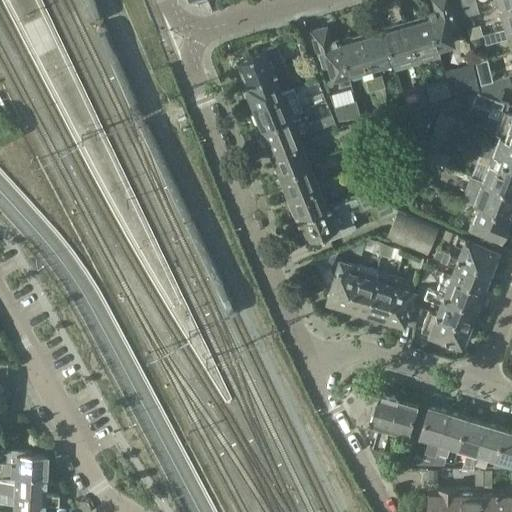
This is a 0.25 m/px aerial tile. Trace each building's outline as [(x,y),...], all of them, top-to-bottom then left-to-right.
[(450,13),(452,13),(448,0),(431,0),(434,10),(427,12),(429,17),(428,17),(437,49),(456,45),(451,28),(454,27),(450,13)] [(460,0),(463,9),(465,14),(478,11),(474,0),(460,0)] [(511,2),(499,6),(506,30),(511,27),(511,2)] [(437,49),(428,17),(425,18),(425,17),(406,22),(418,65),(427,62),(424,53),(437,49)] [(388,29),(384,30),(393,61),(407,58),(409,67),(418,65),(406,22),(387,27),(388,29)] [(284,41),(300,36),(296,25),(281,30),(284,41)] [(480,25),(468,28),(471,40),(483,36),(480,25)] [(352,85),(349,73),(340,43),(338,38),(330,41),(326,27),(311,31),(317,51),(318,51),(322,65),(332,62),(340,89),(352,85)] [(511,52),(511,51),(511,27),(506,30),(483,36),(485,44),(508,37),(511,52)] [(393,61),(384,30),(380,32),(379,29),(361,35),(370,68),(393,61)] [(370,68),(361,35),(342,40),(343,42),(340,43),(349,73),(362,70),(369,93),(377,90),(373,78),(370,68)] [(277,71),(270,55),(268,47),(238,59),(239,62),(237,62),(240,70),(242,74),(244,73),(247,80),(243,82),(244,84),(274,72),(277,71)] [(488,59),(476,62),(481,85),(494,82),(488,59)] [(471,65),(445,72),(452,95),(477,88),(471,65)] [(281,92),(274,72),(244,84),(245,87),(243,87),(250,105),(281,92)] [(382,76),(373,78),(377,90),(380,101),(385,100),(386,88),(382,76)] [(480,92),(501,98),(505,85),(511,82),(510,77),(494,82),(481,85),(480,92)] [(450,95),(447,84),(425,91),(428,102),(450,95)] [(424,88),(404,94),(408,110),(429,106),(424,88)] [(477,91),(472,102),(500,112),(504,100),(501,98),(480,92),(477,91)] [(261,126),(292,114),(283,92),(281,92),(250,105),(257,123),(259,123),(261,126)] [(355,98),(331,105),(336,119),(360,116),(355,98)] [(440,136),(446,139),(456,117),(440,111),(431,132),(440,136)] [(501,136),(511,140),(511,113),(506,111),(497,134),(501,136)] [(260,131),(268,151),(335,124),(331,113),(297,126),(292,114),(261,126),(262,130),(260,131)] [(401,127),(429,117),(429,113),(399,118),(401,127)] [(422,137),(430,121),(429,117),(401,127),(422,137)] [(335,124),(268,151),(276,171),(278,170),(280,174),(311,162),(301,138),(335,125),(335,124)] [(435,149),(440,136),(431,132),(419,155),(440,165),(446,154),(435,149)] [(492,158),(511,166),(511,140),(501,136),(496,148),(489,146),(485,147),(482,154),(492,158)] [(400,165),(405,168),(419,143),(396,153),(400,165)] [(511,192),(511,166),(492,158),(483,181),(511,192)] [(279,179),(287,197),(320,184),(311,162),(280,174),(281,178),(279,179)] [(408,177),(419,182),(431,188),(435,178),(413,168),(408,177)] [(402,177),(356,195),(359,202),(368,223),(394,213),(395,213),(397,209),(391,206),(390,200),(402,177)] [(408,205),(419,182),(408,177),(397,200),(408,205)] [(511,196),(511,192),(483,181),(475,203),(478,204),(478,205),(509,217),(511,210),(511,205),(509,204),(511,196)] [(329,206),(320,184),(287,197),(294,214),(295,214),(297,218),(329,206)] [(359,202),(356,195),(329,206),(297,218),(298,219),(301,218),(304,225),(302,226),(306,237),(308,236),(309,238),(327,231),(330,239),(353,230),(350,222),(353,221),(347,207),(359,202)] [(501,239),(509,217),(478,205),(469,227),(501,239)] [(400,223),(393,239),(427,253),(438,226),(405,212),(397,209),(395,213),(393,220),(400,223)] [(445,229),(442,238),(449,241),(453,231),(445,229)] [(460,245),(456,255),(490,269),(490,268),(493,268),(496,258),(494,257),(497,250),(457,234),(454,243),(460,245)] [(377,238),(374,250),(382,252),(385,242),(377,238)] [(356,245),(354,253),(361,256),(365,241),(356,245)] [(391,255),(394,246),(385,242),(382,252),(391,255)] [(453,264),(449,274),(483,287),(483,286),(486,287),(490,277),(487,276),(490,269),(456,255),(438,248),(435,257),(453,264)] [(345,305),(347,305),(356,273),(359,264),(349,261),(340,259),(337,253),(317,262),(326,281),(332,284),(327,299),(335,301),(334,304),(344,307),(345,305)] [(424,257),(417,253),(414,264),(421,265),(424,257)] [(367,267),(359,264),(356,273),(347,305),(353,307),(353,310),(363,313),(363,311),(365,311),(375,276),(365,273),(367,267)] [(383,316),(384,316),(393,284),(396,275),(387,273),(377,270),(375,276),(365,311),(372,313),(371,315),(382,319),(383,316)] [(483,287),(449,274),(443,273),(440,280),(445,283),(442,292),(476,306),(476,305),(478,305),(482,295),(480,294),(483,287)] [(404,322),(410,302),(413,290),(416,281),(396,275),(384,316),(391,319),(390,321),(400,324),(401,321),(404,322)] [(438,302),(435,311),(469,324),(469,323),(471,323),(475,314),(473,313),(476,306),(442,292),(420,284),(417,293),(438,302)] [(415,326),(422,307),(410,302),(404,322),(415,326)] [(469,324),(435,311),(430,309),(422,329),(444,338),(444,339),(447,340),(447,339),(461,344),(462,341),(465,342),(468,332),(466,331),(469,324)] [(371,421),(372,421),(381,391),(355,383),(344,393),(357,418),(358,418),(361,423),(370,426),(371,421)] [(370,446),(379,464),(400,396),(381,391),(372,421),(380,423),(374,445),(370,446)] [(420,402),(400,396),(379,464),(381,466),(409,466),(413,452),(395,447),(400,429),(410,432),(420,402)] [(413,464),(434,464),(451,411),(431,405),(422,434),(430,437),(426,453),(428,453),(428,456),(416,453),(413,464)] [(460,448),(470,416),(451,411),(434,464),(445,465),(451,446),(460,448)] [(463,467),(474,467),(488,422),(470,416),(460,448),(468,451),(463,467)] [(507,428),(488,422),(474,467),(475,464),(485,467),(489,457),(496,459),(494,466),(495,466),(507,428)] [(511,429),(507,428),(495,466),(509,466),(509,464),(511,464),(511,429)] [(46,475),(47,455),(31,454),(31,451),(17,450),(8,449),(6,463),(0,462),(0,472),(15,474),(46,475)] [(434,467),(426,467),(426,476),(434,476),(434,467)] [(15,482),(1,481),(0,488),(0,487),(0,491),(45,494),(45,482),(46,475),(15,474),(15,482)] [(430,511),(511,511),(511,488),(431,486),(430,511)] [(59,495),(45,494),(0,491),(0,502),(13,503),(13,511),(21,511),(43,511),(44,503),(51,504),(51,505),(53,505),(53,504),(58,504),(59,495)]
